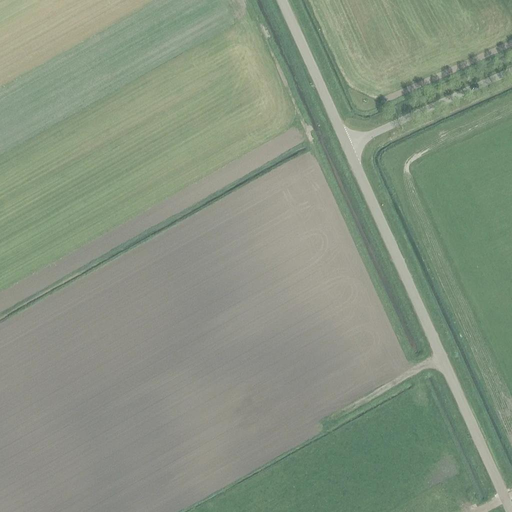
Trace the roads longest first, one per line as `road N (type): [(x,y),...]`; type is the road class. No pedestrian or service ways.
road 1 (unclassified): [(510,511),(347,146)]
road 2 (unclassified): [(347,146),(511,72)]
road 3 (unclassified): [(347,146),(280,0)]
